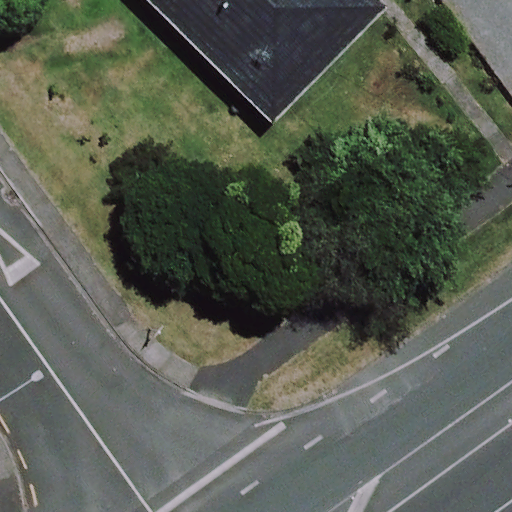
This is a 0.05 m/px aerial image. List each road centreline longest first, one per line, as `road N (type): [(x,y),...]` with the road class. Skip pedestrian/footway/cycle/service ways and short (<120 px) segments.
road 1 (residential): [(154,511),(0,307)]
road 2 (tertiary): [(361,511),(511,404)]
